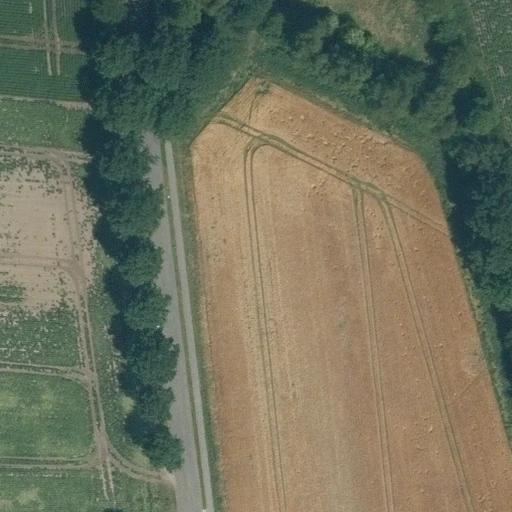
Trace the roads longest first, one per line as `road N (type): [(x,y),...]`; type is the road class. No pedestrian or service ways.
road 1 (unclassified): [(191,511),(138,0)]
road 2 (track): [(151,139),(230,75),(267,8)]
